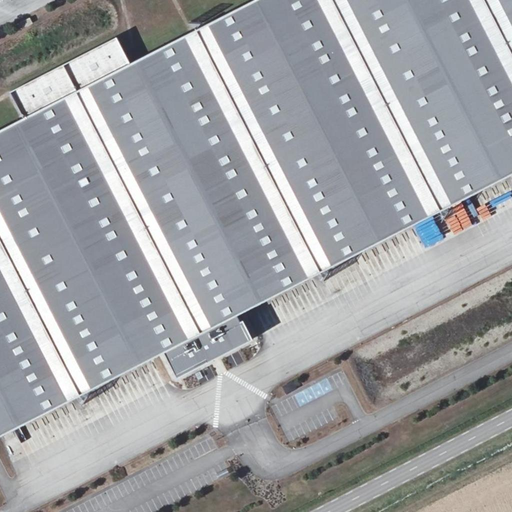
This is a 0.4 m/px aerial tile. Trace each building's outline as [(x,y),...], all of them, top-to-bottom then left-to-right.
[(16,119),(0,126),(0,432),(151,356),(163,379),(237,341),(224,316),(331,261),(511,168),(511,0),(250,0),(118,68),(103,39),(2,91),(16,119)] [(412,229),(406,231),(421,265),(427,262),(412,229)] [(453,236),(438,239),(440,249),(455,246),(453,236)] [(332,282),(344,309),(359,302),(347,275),(332,282)] [(151,362),(144,365),(157,389),(164,386),(151,362)] [(308,403),(324,395),(318,383),(302,390),(308,403)] [(97,419),(106,435),(113,431),(105,415),(97,419)]
